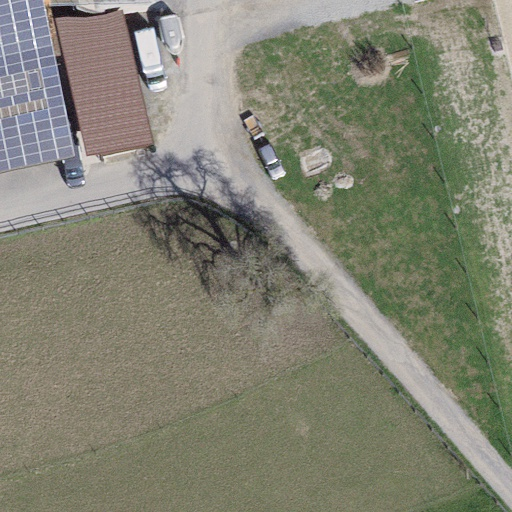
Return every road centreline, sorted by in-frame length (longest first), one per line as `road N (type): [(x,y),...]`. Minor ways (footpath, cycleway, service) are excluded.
road 1 (track): [(511,490),(294,242),(187,165),(0,212)]
road 2 (unclassified): [(187,165),(206,0)]
